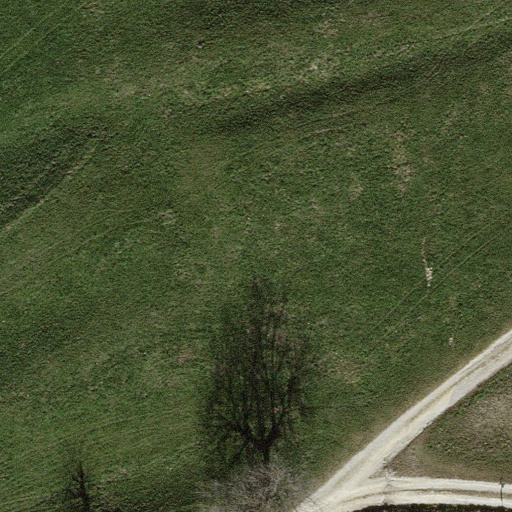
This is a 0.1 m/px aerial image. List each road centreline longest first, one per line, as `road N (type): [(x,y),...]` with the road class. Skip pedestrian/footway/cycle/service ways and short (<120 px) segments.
road 1 (track): [(511,349),(342,489)]
road 2 (track): [(511,499),(342,489)]
